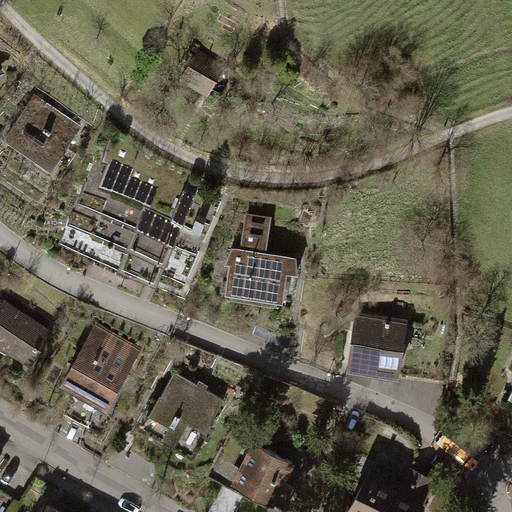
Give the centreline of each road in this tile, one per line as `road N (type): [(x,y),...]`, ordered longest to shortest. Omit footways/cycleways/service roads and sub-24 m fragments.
road 1 (track): [(5,0),(117,111),(156,142),(209,166),(265,180),(319,178),(445,135)]
road 2 (residential): [(0,416),(153,511)]
